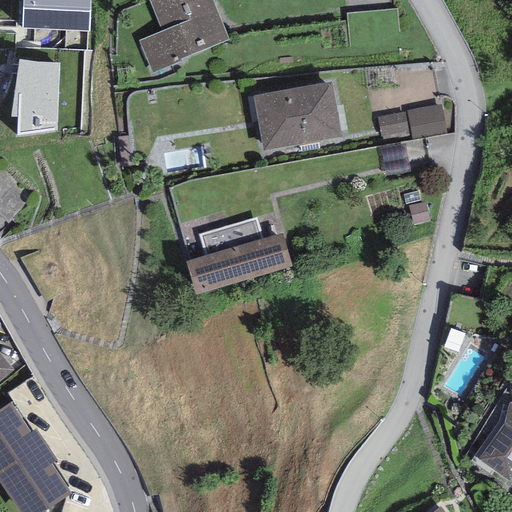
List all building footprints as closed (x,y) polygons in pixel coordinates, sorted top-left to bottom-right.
[(90,0),(22,0),(21,29),(88,33),(90,0)] [(212,0),(148,0),(161,31),(139,41),(152,71),(229,40),(212,0)] [(38,63),(19,60),(11,116),(18,116),(17,136),(55,130),(60,63),(38,63)] [(330,82),(254,96),(264,151),(340,137),(330,82)] [(441,105),(405,111),(410,136),(411,142),(447,135),(441,105)] [(405,111),(377,117),(382,141),(410,136),(405,111)] [(406,145),(379,149),(383,177),(410,173),(406,145)] [(4,174),(0,177),(0,220),(7,228),(33,203),(4,174)] [(425,203),(408,206),(412,225),(429,222),(425,203)] [(205,256),(185,262),(194,294),(292,266),(283,232),(262,238),(256,218),(199,235),(205,256)] [(0,382),(14,371),(0,353),(0,382)] [(511,402),(509,402),(503,424),(477,460),(509,483),(511,478),(511,402)] [(11,403),(0,409),(0,484),(17,511),(45,511),(71,495),(52,465),(57,462),(35,429),(30,433),(11,403)]
